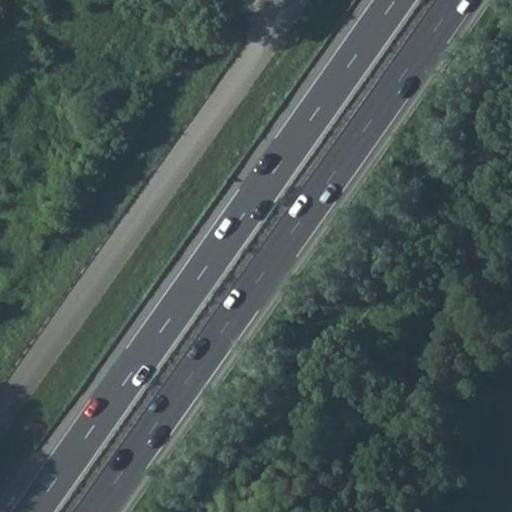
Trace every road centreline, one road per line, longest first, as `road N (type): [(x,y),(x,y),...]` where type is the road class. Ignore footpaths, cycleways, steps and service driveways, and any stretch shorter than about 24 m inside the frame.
road 1 (trunk): [(93,511),(455,0)]
road 2 (trunk): [(394,0),(33,511)]
road 3 (track): [(511,98),(218,511)]
